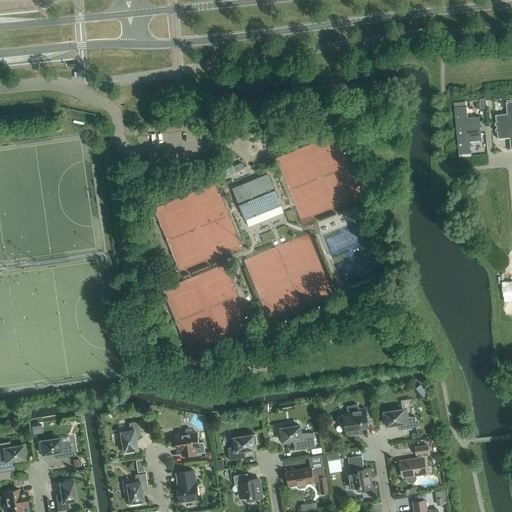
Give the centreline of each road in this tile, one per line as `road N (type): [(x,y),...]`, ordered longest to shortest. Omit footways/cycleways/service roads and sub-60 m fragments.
road 1 (secondary): [(144,44),(511,4)]
road 2 (unclassified): [(0,88),(81,89),(116,112),(119,130)]
road 3 (secondary): [(270,0),(138,13)]
road 4 (secondary): [(0,54),(128,44)]
road 5 (secondary): [(122,15),(0,27)]
